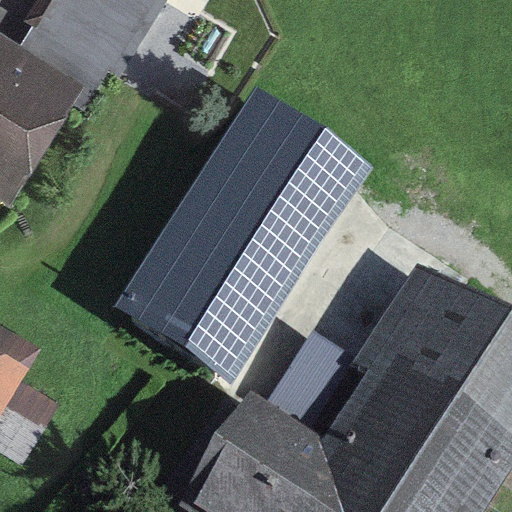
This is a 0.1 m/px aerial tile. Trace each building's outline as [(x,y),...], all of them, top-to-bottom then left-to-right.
[(88,103),(146,4),(139,0),(58,0),(21,64),(73,94),(88,103)] [(0,50),(0,188),(12,196),(73,94),(21,64),(0,50)] [(231,402),(371,184),(255,109),(114,328),(231,402)] [(497,511),(511,489),(511,343),(415,280),(350,380),(367,392),(325,456),(253,409),(185,511),(497,511)] [(0,422),(35,362),(0,341),(0,422)]
